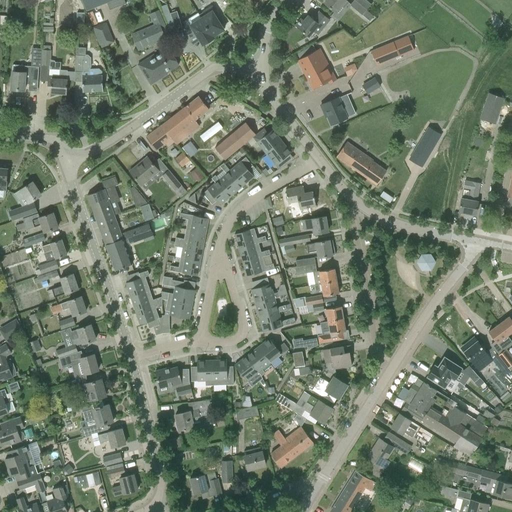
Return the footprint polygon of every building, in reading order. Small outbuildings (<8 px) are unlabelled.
[(81,0),(86,10),(106,2),(109,9),(125,3),(123,0),(81,0)] [(326,0),(324,3),(332,10),(335,13),(341,6),(344,9),(348,3),(345,0),(326,0)] [(366,10),(353,0),(350,5),(361,15),(369,22),(373,16),(366,10)] [(365,0),(353,0),(366,10),(371,4),(365,0)] [(204,16),(200,18),(212,37),(218,33),(219,35),(222,32),(222,31),(223,30),(216,18),(218,16),(212,7),(202,13),(204,16)] [(154,25),(131,35),(138,51),(165,39),(163,35),(168,33),(158,11),(149,15),(154,25)] [(169,13),(175,29),(182,27),(176,11),(169,13)] [(301,19),(295,26),(308,37),(313,31),(317,35),(329,20),(319,12),(313,19),(308,15),(304,21),(301,19)] [(213,38),(212,37),(200,18),(197,13),(183,22),(189,40),(196,35),(202,45),(205,44),(206,45),(212,42),(211,40),(213,38)] [(108,23),(94,28),(100,47),(114,42),(108,23)] [(289,23),(283,30),(288,33),(293,27),(289,23)] [(43,24),(43,33),(53,33),(53,24),(43,24)] [(371,51),(376,65),(398,56),(393,42),(371,51)] [(91,67),(90,58),(87,55),(85,55),(85,48),(76,48),(75,57),(74,73),(81,73),(82,93),(102,92),(102,82),(102,75),(102,71),(98,68),(89,68),(91,67)] [(178,65),(168,48),(146,62),(144,60),(137,65),(150,85),(167,75),(165,73),(178,65)] [(297,61),(312,89),(328,81),(329,84),(336,80),(319,49),(297,61)] [(42,65),(50,66),(50,51),(42,50),(42,65)] [(10,90),(24,91),(25,80),(37,81),(38,67),(15,65),(14,72),(12,72),(10,90)] [(345,69),(348,75),(352,73),(356,70),(354,65),(345,69)] [(50,87),(50,93),(66,94),(66,84),(66,80),(67,71),(59,70),(48,69),(48,75),(47,87),(50,87)] [(380,86),(374,78),(363,85),(368,94),(380,86)] [(494,123),(503,98),(489,93),(480,119),(494,123)] [(199,126),(194,120),(209,109),(198,96),(161,125),(174,142),(175,144),(199,126)] [(320,105),(323,112),(325,112),(331,125),(346,118),(346,117),(353,115),(344,96),(338,99),(338,98),(320,105)] [(381,107),(388,104),(385,97),(378,100),(381,107)] [(214,148),(224,160),(255,134),(245,123),(214,148)] [(174,142),(161,125),(145,138),(156,150),(164,144),(167,147),(174,142)] [(441,135),(428,127),(418,143),(425,147),(421,154),(428,158),(441,135)] [(253,137),(265,154),(281,141),(272,130),(267,133),(264,129),(253,137)] [(281,141),(265,154),(275,165),(278,169),(285,166),(281,161),(290,153),(281,141)] [(336,157),(376,185),(386,171),(372,161),(373,160),(346,142),(336,157)] [(245,157),(229,171),(243,186),(254,177),(250,173),(255,169),(245,157)] [(130,172),(136,180),(141,185),(158,171),(147,158),(130,172)] [(223,171),(216,177),(232,195),(243,186),(229,171),(223,163),(219,166),(223,171)] [(181,186),(168,170),(161,176),(173,190),(180,198),(187,192),(185,190),(181,186)] [(232,195),(216,177),(215,176),(211,179),(215,183),(202,194),(212,205),(216,201),(220,205),(232,195)] [(458,212),(475,216),(478,202),(468,200),(469,191),(471,181),(465,179),(463,189),(461,198),(458,212)] [(20,190),(14,194),(19,201),(25,197),(28,203),(31,201),(40,195),(32,182),(20,190)] [(109,204),(118,201),(113,186),(87,195),(105,245),(122,239),(120,234),(109,204)] [(285,190),(288,204),(298,202),(299,210),(306,208),(315,206),(312,192),(304,193),(303,186),(293,188),(285,190)] [(129,189),(135,207),(146,203),(133,187),(129,189)] [(393,198),(383,191),(380,196),(390,203),(393,198)] [(22,206),(8,211),(12,221),(37,212),(33,202),(22,206)] [(173,206),(172,206),(164,213),(165,217),(171,215),(173,206)] [(150,211),(142,214),(145,221),(153,218),(150,211)] [(57,228),(52,213),(39,218),(38,214),(22,219),(24,223),(15,226),(18,233),(41,225),(44,232),(50,230),(50,231),(51,231),(51,230),(57,228)] [(187,220),(185,230),(205,233),(208,219),(180,213),(179,218),(187,220)] [(303,229),(312,228),(313,234),(327,232),(325,217),(311,219),(301,221),(303,229)] [(124,226),(126,231),(137,227),(135,221),(124,226)] [(122,239),(105,245),(115,271),(132,264),(125,246),(152,235),(148,224),(120,234),(122,239)] [(238,249),(258,243),(266,241),(264,236),(256,239),(254,229),(234,234),(238,249)] [(175,237),(175,242),(203,248),(205,233),(185,230),(184,239),(175,237)] [(22,240),(24,247),(44,240),(42,233),(22,240)] [(278,240),(279,246),(309,241),(308,235),(278,240)] [(44,253),(47,262),(55,259),(66,255),(61,240),(50,244),(41,247),(44,253)] [(330,247),(329,240),(315,243),(306,245),(307,253),(317,251),(318,258),(335,255),(333,247),(330,247)] [(182,248),(180,258),(200,262),(203,248),(175,242),(174,244),(174,246),(182,248)] [(238,249),(243,263),(262,257),(270,255),(268,250),(261,252),(258,243),(238,249)] [(283,247),(285,254),(294,251),(292,244),(283,247)] [(420,254),(420,270),(435,270),(435,253),(420,254)] [(262,257),(243,263),(247,277),(274,269),(273,264),(265,266),(262,257)] [(200,262),(180,258),(178,267),(170,266),(169,271),(197,276),(200,262)] [(285,269),(294,267),(296,267),(315,264),(314,258),(296,261),(295,259),(283,262),(285,269)] [(38,270),(39,273),(58,267),(56,260),(37,267),(38,270)] [(296,267),(294,267),(296,275),(316,272),(315,264),(296,267)] [(313,272),(315,285),(321,284),(336,281),(334,269),(318,271),(313,272)] [(37,277),(39,283),(58,276),(56,270),(37,277)] [(125,283),(130,297),(149,291),(145,277),(149,276),(147,271),(139,274),(140,278),(125,283)] [(60,279),(62,286),(52,290),(54,297),(65,294),(78,289),(73,274),(60,279)] [(161,298),(161,299),(167,300),(192,305),(194,290),(182,288),(183,282),(171,280),(170,286),(174,287),(173,294),(161,292),(161,298)] [(321,284),(315,285),(310,286),(311,294),(323,292),(323,296),(338,293),(336,281),(321,284)] [(250,290),(255,304),(274,298),(279,297),(277,293),(273,294),(270,284),(250,290)] [(280,294),(287,293),(285,284),(278,286),(280,294)] [(130,297),(135,311),(161,302),(161,299),(161,298),(152,301),(149,291),(130,297)] [(305,298),(306,306),(309,305),(322,303),(321,295),(305,298)] [(67,302),(60,304),(50,308),(52,314),(62,311),(70,308),(72,316),(86,311),(81,297),(67,301),(67,302)] [(255,304),(259,318),(278,312),(286,310),(285,305),(277,308),(274,298),(255,304)] [(192,305),(167,300),(165,311),(170,311),(169,315),(189,319),(192,305)] [(161,302),(135,311),(139,325),(147,323),(149,329),(159,325),(157,320),(159,319),(155,309),(162,307),(161,302)] [(322,303),(309,305),(311,312),(323,310),(322,303)] [(325,309),(328,321),(343,319),(341,306),(331,308),(325,309)] [(259,318),(263,332),(295,322),(294,318),(281,321),(278,312),(259,318)] [(511,320),(509,317),(498,325),(506,336),(507,336),(511,331),(511,320)] [(59,322),(61,330),(74,325),(72,318),(59,322)] [(0,328),(0,331),(6,340),(22,331),(16,319),(0,328)] [(343,319),(328,321),(320,323),(321,329),(329,327),(330,335),(318,337),(319,344),(340,340),(339,332),(345,331),(343,319)] [(56,351),(59,359),(77,352),(75,346),(95,339),(90,325),(77,329),(77,330),(70,332),(73,339),(71,340),(73,345),(56,351)] [(501,349),(503,348),(511,341),(507,336),(506,336),(498,325),(488,332),(494,340),(501,349)] [(269,338),(257,347),(270,363),(281,354),(269,338)] [(469,348),(464,352),(470,360),(473,363),(477,368),(483,364),(478,358),(485,353),(473,338),(466,344),(469,348)] [(305,341),(303,341),(304,347),(307,347),(308,350),(317,345),(316,339),(305,341)] [(0,379),(1,379),(2,381),(12,377),(12,376),(15,375),(15,372),(14,370),(12,368),(9,368),(5,357),(11,353),(6,345),(0,348),(0,379)] [(332,362),(333,369),(351,366),(349,352),(351,352),(350,345),(322,350),(325,363),(332,362)] [(245,356),(258,372),(261,376),(265,373),(262,369),(270,363),(257,347),(245,356)] [(501,350),(496,354),(505,366),(511,361),(511,360),(503,348),(501,349),(501,350)] [(502,362),(496,354),(492,350),(486,354),(496,366),(502,362)] [(77,352),(59,359),(62,368),(81,363),(84,374),(98,370),(93,355),(83,358),(81,351),(77,352)] [(292,353),(294,367),(304,365),(302,352),(292,353)] [(258,372),(245,356),(234,365),(247,381),(258,372)] [(461,368),(444,358),(437,368),(454,379),(461,368)] [(226,360),(211,361),(212,385),(233,385),(232,367),(226,367),(226,360)] [(212,385),(211,361),(196,361),(197,367),(191,367),(191,381),(205,381),(205,386),(212,385)] [(289,376),(297,381),(300,375),(311,373),(310,366),(293,369),(289,376)] [(454,379),(437,368),(434,366),(427,377),(444,387),(448,381),(451,382),(453,379),(454,379)] [(468,366),(463,370),(473,383),(479,378),(468,366)] [(156,382),(157,389),(166,387),(167,388),(175,386),(177,396),(191,392),(189,379),(181,381),(177,367),(170,369),(169,368),(155,371),(157,381),(156,382)] [(325,391),(338,399),(347,385),(333,377),(329,384),(319,377),(312,390),(322,396),(325,391)] [(76,380),(71,382),(74,392),(79,391),(82,403),(90,400),(96,399),(105,396),(100,380),(88,383),(86,378),(76,380)] [(407,403),(406,404),(405,403),(401,410),(405,412),(405,411),(455,442),(452,447),(468,457),(471,452),(487,427),(484,425),(487,420),(478,415),(475,420),(468,430),(465,428),(471,417),(454,407),(457,403),(424,383),(423,383),(417,379),(413,385),(412,384),(408,391),(409,391),(403,401),(407,403)] [(7,385),(10,392),(19,389),(17,381),(7,385)] [(5,404),(9,403),(4,389),(0,390),(0,415),(1,415),(8,413),(5,404)] [(317,420),(318,420),(319,420),(324,423),(332,409),(324,404),(319,400),(319,401),(310,396),(303,408),(278,394),(278,395),(274,400),(297,414),(300,416),(304,411),(310,414),(318,419),(317,420)] [(200,418),(212,415),(211,410),(221,408),(219,400),(209,402),(208,400),(196,402),(197,409),(189,411),(175,415),(177,423),(176,423),(178,430),(184,429),(184,430),(185,429),(193,427),(193,426),(201,424),(200,418)] [(84,421),(95,418),(98,426),(112,421),(112,420),(114,420),(112,413),(110,414),(108,407),(105,408),(103,405),(82,411),(84,421)] [(236,410),(236,420),(258,416),(256,406),(236,410)] [(490,406),(483,413),(494,425),(498,422),(493,416),(496,413),(490,406)] [(42,410),(36,412),(39,421),(45,419),(42,410)] [(297,414),(294,418),(301,427),(306,419),(300,416),(297,414)] [(407,426),(410,421),(399,414),(391,427),(402,434),(403,432),(412,438),(416,431),(407,426)] [(0,430),(0,445),(0,446),(9,443),(9,445),(21,441),(23,440),(24,438),(23,433),(20,432),(18,433),(17,430),(24,428),(20,417),(0,423),(0,425),(2,430),(0,430)] [(95,425),(80,430),(82,437),(83,436),(97,432),(95,425)] [(270,454),(274,459),(280,467),(312,442),(301,427),(284,440),(278,430),(272,434),(279,444),(281,446),(270,454)] [(414,438),(426,446),(433,435),(421,428),(414,438)] [(107,433),(98,436),(100,443),(109,441),(111,448),(125,444),(121,429),(107,433)] [(383,439),(407,454),(410,447),(387,433),(383,439)] [(379,439),(367,458),(373,462),(367,471),(379,478),(384,469),(389,462),(385,460),(393,447),(382,441),(379,439)] [(5,459),(8,468),(33,459),(28,444),(7,452),(8,458),(5,459)] [(243,451),(244,456),(248,470),(265,466),(262,456),(261,452),(260,447),(243,451)] [(103,458),(105,466),(122,461),(119,453),(103,458)] [(465,475),(467,466),(439,459),(440,458),(437,457),(429,473),(435,475),(437,468),(465,475)] [(33,459),(8,468),(8,469),(7,469),(9,474),(10,474),(11,477),(27,471),(28,475),(36,472),(34,466),(35,465),(33,459)] [(221,461),(222,482),(232,482),(232,461),(221,461)] [(73,471),(69,465),(64,469),(68,475),(73,471)] [(106,471),(108,478),(125,474),(123,466),(106,471)] [(480,479),(479,482),(486,483),(484,492),(492,494),(495,495),(511,499),(511,497),(511,483),(506,482),(494,479),(495,473),(482,470),(480,479)] [(329,511),(349,511),(365,488),(370,491),(375,483),(355,471),(329,511)] [(45,490),(39,473),(31,476),(34,485),(37,493),(45,490)] [(121,486),(112,488),(114,496),(137,490),(133,474),(123,477),(119,478),(121,486)] [(204,475),(190,478),(194,494),(205,491),(206,497),(212,496),(213,497),(221,495),(217,479),(205,482),(204,475)] [(34,485),(31,476),(16,481),(19,491),(34,485)] [(436,491),(441,492),(440,493),(456,498),(458,490),(437,485),(436,491)] [(55,498),(46,501),(49,509),(50,511),(67,511),(65,506),(70,505),(64,486),(52,490),(55,498)] [(16,499),(19,509),(17,510),(17,511),(39,511),(36,503),(26,507),(23,497),(16,499)] [(463,498),(459,510),(465,511),(486,511),(488,504),(469,499),(469,500),(463,498)]
